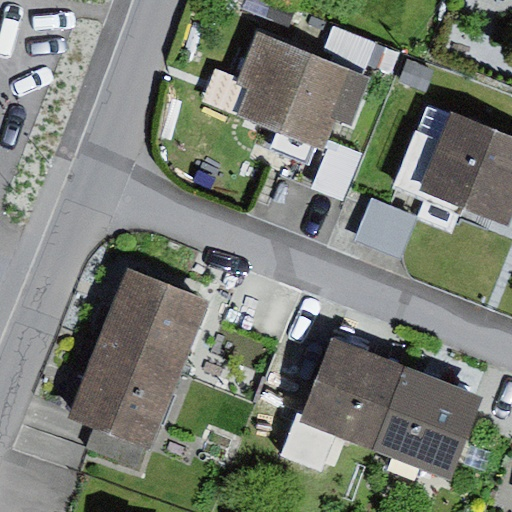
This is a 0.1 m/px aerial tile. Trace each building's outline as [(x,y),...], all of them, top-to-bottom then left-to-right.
[(332,30),(324,52),(363,67),(372,46),(332,30)] [(377,82),(259,35),(239,85),(251,90),(240,117),(324,151),(335,123),(357,132),(377,82)] [(406,57),(396,83),(420,92),(430,65),(406,57)] [(511,138),(426,105),(393,188),(510,233),(511,227),(511,138)] [(347,192),(363,146),(332,135),(316,181),(347,192)] [(359,232),(406,250),(421,210),(374,193),(359,232)] [(118,301),(101,343),(181,375),(209,306),(129,274),(118,301)] [(406,371),(332,342),(300,424),(374,453),(406,371)] [(181,375),(101,343),(86,381),(70,421),(93,429),(145,449),(151,451),(181,375)] [(481,400),(406,371),(374,453),(448,482),(481,400)] [(145,449),(93,429),(84,450),(137,471),(145,449)] [(212,432),(202,452),(226,463),(235,443),(212,432)]
